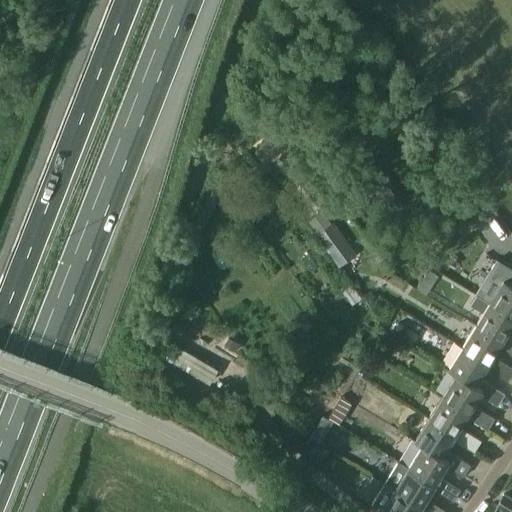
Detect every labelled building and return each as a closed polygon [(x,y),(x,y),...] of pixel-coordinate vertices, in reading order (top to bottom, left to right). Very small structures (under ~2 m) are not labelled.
[(278,136),(255,153),(264,165),(287,148),(278,136)] [(366,188),(384,216),(398,206),(380,178),(366,188)] [(333,221),(315,235),(334,261),(352,247),(333,221)] [(232,261),(222,246),(210,254),(220,268),(232,261)] [(511,270),(499,262),(486,283),(497,290),(489,303),(511,316),(511,270)] [(422,278),(416,287),(426,294),(432,284),(422,278)] [(348,281),(339,288),(352,305),(361,298),(348,281)] [(511,338),(506,335),(511,325),(511,316),(489,303),(475,325),(501,341),(498,346),(499,346),(511,354),(511,338)] [(405,325),(397,322),(392,333),(400,337),(405,325)] [(485,368),(486,369),(507,382),(511,373),(511,368),(493,357),(499,346),(498,346),(501,341),(475,325),(462,346),(488,362),(485,368)] [(216,368),(168,341),(160,356),(208,383),(216,368)] [(482,390),(479,395),(497,406),(504,394),(479,379),(486,369),(485,368),(488,362),(462,346),(449,369),(476,385),(475,386),(482,390)] [(472,406),(479,395),(482,390),(475,386),(476,385),(449,369),(448,370),(455,374),(442,396),(468,411),(466,415),(466,416),(465,417),(487,431),(494,419),(472,406)] [(480,441),(459,428),(465,417),(466,416),(466,415),(468,411),(442,396),(429,417),(455,433),(452,439),(474,452),(480,441)] [(327,402),(320,412),(328,417),(335,407),(327,402)] [(471,465),(446,450),(452,439),(455,433),(429,417),(415,440),(442,456),(448,460),(445,466),(463,477),(471,465)] [(323,433),(328,431),(330,427),(329,422),(325,420),(320,421),(318,425),(319,430),(323,433)] [(421,445),(408,466),(434,481),(431,487),(432,488),(431,488),(453,502),(460,490),(439,476),(445,466),(448,460),(442,456),(415,440),(414,441),(421,445)] [(398,461),(384,484),(419,504),(417,510),(418,510),(421,511),(446,511),(447,511),(425,498),(431,488),(432,488),(431,487),(434,481),(408,466),(408,467),(398,461)] [(384,484),(374,499),(371,504),(383,511),(416,511),(418,510),(417,510),(419,504),(384,484)] [(496,507),(506,511),(511,511),(511,498),(504,494),(496,507)]
